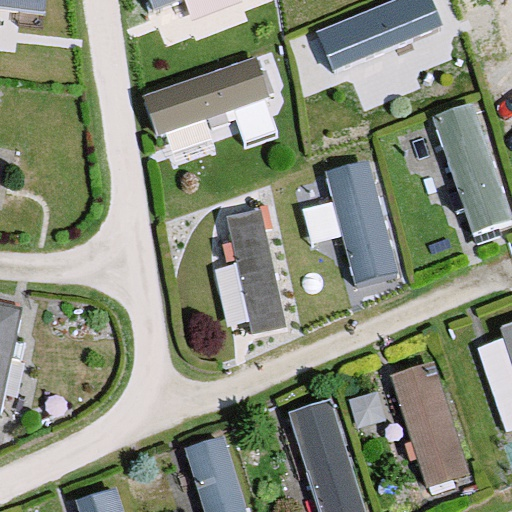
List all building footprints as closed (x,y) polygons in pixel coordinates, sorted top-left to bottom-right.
[(339,57),(434,23),(424,0),(411,0),(329,31),(339,57)] [(165,131),(261,98),(250,71),(155,104),(165,131)] [(453,128),(481,224),(509,215),(479,119),(453,128)] [(345,183),(369,281),(398,273),(372,176),(345,183)] [(229,225),(252,341),(285,331),(261,216),(229,225)] [(0,396),(16,308),(0,304),(0,396)] [(394,376),(429,470),(457,459),(420,365),(394,376)] [(303,421),(336,511),(346,511),(366,504),(329,410),(303,421)] [(192,460),(211,511),(242,511),(218,450),(192,460)] [(91,492),(98,511),(128,511),(117,482),(91,492)]
